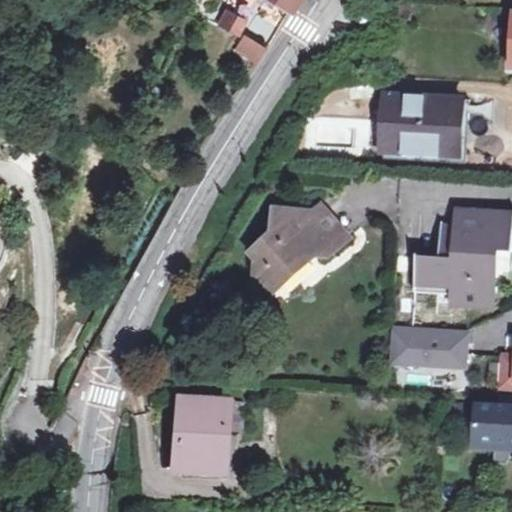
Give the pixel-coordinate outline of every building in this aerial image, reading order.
[(221,25),(236,33),(245,17),(238,13),(243,8),(247,0),(235,0),(232,7),(221,25)] [(398,0),(390,0),(390,19),(409,20),(411,1),(398,0)] [(239,47),(256,59),(279,24),(261,14),(239,47)] [(383,27),(358,25),(357,38),(382,41),(383,27)] [(465,102),(390,98),(387,152),(462,156),(465,102)] [(316,209),(292,209),(292,214),(319,215),(327,209),(323,203),(316,209)] [(511,211),(457,208),(455,243),(454,255),(438,254),(417,253),(415,291),(452,293),(451,302),(492,304),(494,278),(489,278),(490,247),(511,248),(511,211)] [(292,214),(292,209),(277,209),(274,233),(254,248),(257,256),(250,267),(250,270),(250,273),(250,277),(252,281),(254,283),(257,286),(260,288),(264,289),(266,290),(278,290),(279,276),(308,253),(330,255),(350,237),(327,209),(319,215),(292,214)] [(455,243),(439,242),(438,254),(454,255),(455,243)] [(468,330),(394,324),(391,360),(465,365),(468,330)] [(501,364),(500,375),(491,374),(491,385),(511,386),(511,354),(501,354),(501,364)] [(500,375),(501,364),(492,363),(491,374),(500,375)] [(511,402),(479,401),(476,447),(511,450),(511,402)] [(225,473),(228,432),(230,406),(182,405),(178,470),(225,473)] [(244,407),(230,406),(228,432),(243,433),(244,407)]
